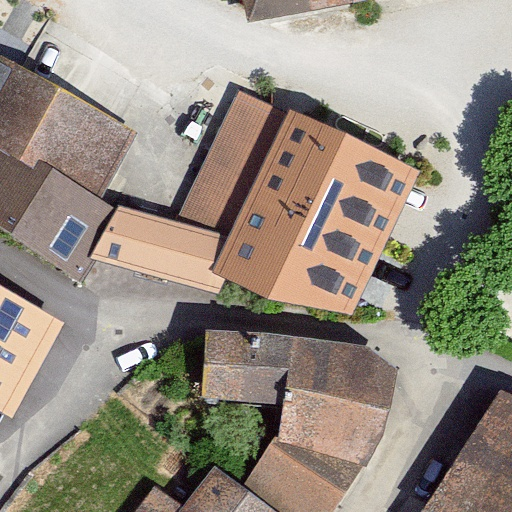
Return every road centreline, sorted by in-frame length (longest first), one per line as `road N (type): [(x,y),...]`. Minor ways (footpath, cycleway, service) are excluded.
road 1 (residential): [(197,0),(328,81),(493,106)]
road 2 (residential): [(426,351),(138,318)]
road 3 (residential): [(138,318),(20,442),(0,474)]
road 4 (residential): [(426,351),(442,424),(375,511)]
road 5 (residential): [(138,318),(92,309),(0,255)]
